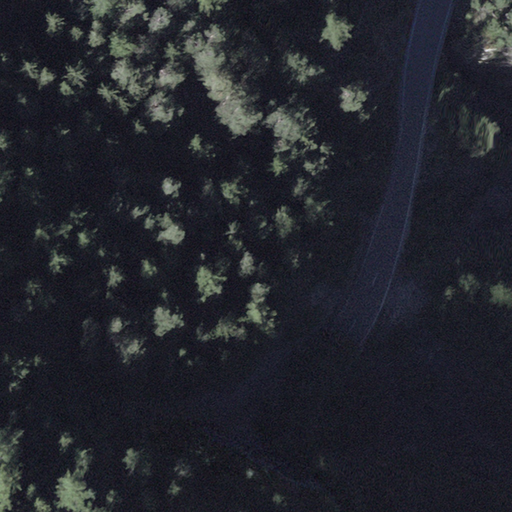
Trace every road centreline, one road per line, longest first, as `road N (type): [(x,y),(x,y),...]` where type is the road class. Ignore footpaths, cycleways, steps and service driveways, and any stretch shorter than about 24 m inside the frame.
road 1 (tertiary): [(296,0),(74,511)]
road 2 (unclassified): [(436,0),(374,280),(248,511)]
